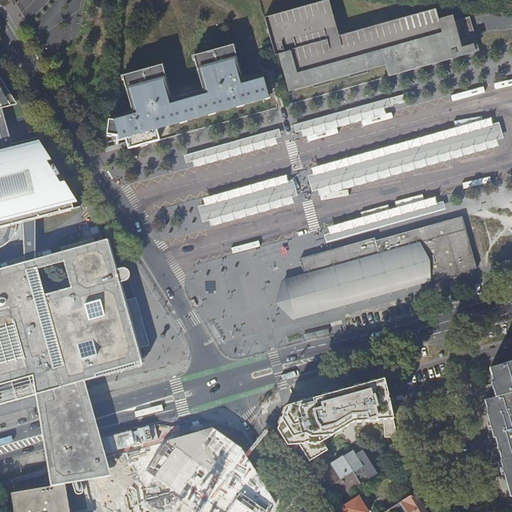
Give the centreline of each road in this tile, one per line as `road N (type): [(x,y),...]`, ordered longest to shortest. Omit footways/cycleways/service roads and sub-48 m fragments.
road 1 (residential): [(0,20),(222,382)]
road 2 (primary): [(222,382),(511,297)]
road 3 (primary): [(0,448),(222,382)]
road 4 (residential): [(222,382),(303,511)]
